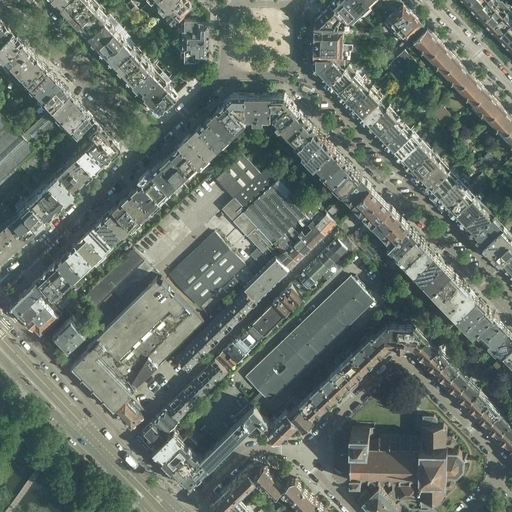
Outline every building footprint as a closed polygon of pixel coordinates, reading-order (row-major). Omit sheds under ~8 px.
[(68,16),(84,0),(65,0),(59,6),(68,16)] [(77,25),(95,7),(89,1),(90,0),(84,0),(68,16),(77,25)] [(166,6),(172,0),(152,0),(157,4),(156,5),(161,11),(166,6)] [(180,14),(191,4),(188,1),(189,0),(172,0),(166,6),(171,12),(166,17),(171,22),(180,14)] [(360,13),(358,11),(347,0),(332,0),(331,1),(351,22),(360,13)] [(368,2),(365,0),(347,0),(358,11),(368,2)] [(394,11),(404,2),(402,0),(394,0),(389,5),(394,11)] [(496,6),(492,1),(493,0),(470,0),(468,3),(483,18),(496,6)] [(351,22),(331,1),(328,4),(328,5),(317,16),(317,15),(316,15),(316,16),(315,27),(349,28),(351,22)] [(394,31),(414,12),(404,2),(394,11),(385,21),(394,31)] [(511,21),(507,17),(509,15),(509,13),(505,8),(502,8),(501,10),(496,6),(483,18),(498,34),(511,21)] [(85,35),(103,18),(104,17),(95,7),(77,25),(85,35)] [(404,41),(423,22),(414,12),(394,31),(404,41)] [(175,26),(184,18),(180,14),(171,22),(175,26)] [(94,44),(112,28),(114,26),(111,22),(108,24),(103,18),(85,35),(94,44)] [(207,38),(208,24),(208,20),(204,20),(204,21),(199,20),(195,20),(195,18),(184,18),(184,21),(181,21),(181,26),(184,26),(184,28),(182,28),(182,29),(180,28),(178,30),(178,38),(207,38)] [(0,41),(12,30),(4,21),(0,24),(0,41)] [(511,21),(498,34),(511,49),(511,21)] [(353,45),(353,40),(344,40),(344,33),(352,33),(352,28),(349,28),(315,27),(315,39),(317,39),(316,43),(315,43),(315,55),(332,56),(350,57),(350,51),(347,51),(347,44),(353,45)] [(443,43),(428,27),(415,39),(430,55),(443,43)] [(103,53),(123,35),(119,32),(117,34),(112,28),(94,44),(103,53)] [(6,54),(21,39),(15,33),(12,30),(0,41),(0,55),(2,57),(6,54)] [(112,63),(130,46),(124,40),(126,38),(123,35),(103,53),(112,63)] [(208,53),(208,47),(207,47),(207,38),(178,38),(178,46),(179,47),(181,47),(181,48),(183,48),(183,49),(180,49),(180,55),(183,55),(183,58),(195,58),(195,57),(199,57),(199,56),(200,56),(199,58),(206,58),(206,56),(207,56),(207,53),(208,53)] [(13,67),(31,50),(27,45),(21,39),(6,54),(11,59),(8,61),(13,67)] [(458,59),(443,43),(430,55),(445,71),(458,59)] [(121,72),(139,56),(133,50),(135,48),(132,44),(130,46),(112,63),(121,72)] [(414,75),(422,67),(405,49),(388,64),(419,97),(427,89),(414,75)] [(26,75),(41,61),(35,54),(35,55),(31,50),(13,67),(18,72),(21,70),(26,75)] [(0,58),(0,64),(7,72),(13,67),(8,61),(11,59),(6,54),(2,57),(0,58)] [(329,81),(343,68),(332,56),(315,55),(314,65),(315,67),(325,77),(329,81)] [(130,82),(150,63),(146,60),(144,62),(139,56),(121,72),(130,82)] [(473,74),(458,59),(445,71),(460,87),(473,74)] [(31,89),(33,87),(51,71),(41,61),(26,75),(24,77),(30,84),(28,86),(31,89)] [(139,91),(156,75),(151,69),(153,67),(150,63),(130,82),(139,91)] [(337,89),(353,74),(349,69),(351,68),(347,64),(343,68),(329,81),(337,89)] [(13,67),(7,72),(18,83),(24,77),(26,75),(21,70),(18,72),(13,67)] [(40,99),(60,80),(51,71),(33,87),(39,93),(37,95),(40,99)] [(345,98),(361,82),(353,74),(337,89),(345,98)] [(488,90),(473,74),(460,87),(475,102),(488,90)] [(148,101),(167,82),(164,79),(162,81),(156,75),(139,91),(148,101)] [(51,106),(69,90),(60,80),(40,99),(43,102),(45,100),(51,106)] [(159,108),(176,92),(167,82),(148,101),(155,108),(155,109),(159,109),(159,108)] [(352,105),(368,89),(361,82),(345,98),(352,105)] [(361,115),(378,100),(380,97),(370,87),(368,89),(352,105),(361,115)] [(31,143),(58,118),(77,99),(69,90),(51,106),(22,133),(31,143)] [(502,105),(488,90),(475,102),(489,118),(502,105)] [(246,112),(246,92),(233,92),(227,98),(241,112),(246,112)] [(259,119),(259,92),(246,92),(246,112),(246,115),(254,115),(254,119),(259,119)] [(272,115),(272,112),(272,92),(259,92),(259,119),(264,119),(264,115),(272,115)] [(276,112),(290,98),(285,92),(272,92),(272,112),(276,112)] [(241,112),(227,98),(218,107),(236,126),(246,116),(241,112)] [(282,124),(299,108),(290,98),(276,112),(274,113),(280,119),(277,122),(280,126),(282,124)] [(67,127),(86,109),(77,99),(58,118),(61,121),(61,122),(66,128),(67,127)] [(369,123),(385,108),(378,100),(361,115),(369,123)] [(379,133),(395,118),(397,115),(388,105),(385,108),(369,123),(379,133)] [(511,126),(511,115),(502,105),(489,118),(504,134),(511,126)] [(236,126),(218,107),(209,116),(226,135),(236,126)] [(291,134),(308,117),(299,108),(282,124),(291,134)] [(85,128),(95,118),(96,118),(92,114),(86,109),(67,127),(76,136),(85,128)] [(0,182),(20,164),(35,150),(37,149),(31,143),(22,133),(0,110),(0,182)] [(226,135),(209,116),(199,125),(217,143),(226,135)] [(300,143),(317,127),(314,123),(308,117),(291,134),(300,143)] [(111,135),(95,118),(85,128),(93,136),(101,144),(111,135)] [(386,141),(402,126),(395,118),(379,133),(386,141)] [(217,143),(199,125),(190,134),(207,153),(217,143)] [(393,149),(410,133),(402,126),(386,141),(393,149)] [(306,155),(326,136),(317,127),(300,143),(305,149),(303,151),(306,155)] [(401,157),(420,139),(422,137),(414,129),(410,133),(393,149),(401,157)] [(207,153),(190,134),(189,133),(186,136),(186,137),(180,142),(198,161),(207,153)] [(119,147),(119,143),(111,135),(101,144),(110,154),(119,147)] [(110,154),(101,144),(93,136),(88,141),(85,139),(81,143),(101,163),(110,154)] [(317,162),(335,145),(326,136),(306,155),(310,158),(312,156),(317,162)] [(410,167),(429,149),(420,139),(401,157),(410,167)] [(198,161),(180,142),(179,141),(175,144),(177,146),(174,148),(174,149),(171,152),(189,170),(198,161)] [(101,163),(81,143),(78,146),(80,149),(74,154),(91,172),(101,163)] [(324,174),(344,155),(335,145),(317,162),(323,168),(321,170),(324,174)] [(420,177),(439,159),(429,149),(410,167),(420,177)] [(43,159),(35,150),(20,164),(28,173),(43,159)] [(234,195),(260,170),(243,151),(217,176),(234,195)] [(189,170),(171,152),(161,160),(179,179),(189,170)] [(91,172),(74,154),(65,163),(82,181),(91,172)] [(336,181),(353,164),(344,155),(324,174),(327,177),(330,175),(336,181)] [(430,187),(446,172),(449,169),(439,159),(420,177),(424,180),(423,181),(430,187)] [(179,179),(161,160),(152,169),(170,188),(179,179)] [(268,245),(312,204),(310,203),(304,197),(304,196),(302,194),(302,195),(296,188),(295,186),(294,187),(283,175),(283,174),(282,173),(281,173),(270,161),(260,170),(234,195),(222,207),(259,245),(263,250),(268,245)] [(82,181),(65,163),(55,172),(72,190),(82,181)] [(346,190),(362,174),(353,164),(336,181),(345,190),(346,190)] [(43,178),(46,181),(55,172),(53,169),(43,178)] [(170,188),(152,169),(148,172),(148,173),(142,178),(160,197),(166,191),(170,195),(173,192),(170,188)] [(72,190),(55,172),(46,181),(63,199),(72,190)] [(438,195),(454,180),(446,172),(430,187),(432,189),(432,190),(437,195),(438,195)] [(400,214),(388,201),(382,194),(362,174),(346,190),(365,210),(384,230),(400,214)] [(447,206),(464,190),(466,188),(456,177),(454,180),(438,195),(441,198),(440,198),(447,206)] [(160,197),(142,178),(139,181),(139,182),(133,187),(151,206),(153,208),(163,199),(160,197)] [(63,199),(46,181),(36,189),(53,208),(63,199)] [(151,206),(133,187),(129,190),(130,190),(124,196),(141,215),(151,206)] [(53,208),(36,189),(27,198),(44,216),(53,208)] [(454,214),(455,213),(471,198),(464,190),(447,206),(449,208),(454,214)] [(465,223),(483,205),(474,195),(471,198),(455,213),(458,217),(464,224),(465,223)] [(141,215),(124,196),(120,199),(114,205),(132,224),(141,215)] [(44,216),(27,198),(17,207),(19,209),(34,225),(44,216)] [(34,225),(19,209),(13,215),(5,205),(1,208),(23,234),(28,231),(29,232),(34,228),(33,227),(34,225)] [(132,224),(114,205),(111,208),(105,214),(123,233),(132,224)] [(474,234),(474,233),(493,216),(483,205),(465,223),(468,227),(474,234)] [(337,212),(332,207),(327,211),(332,216),(337,212)] [(23,234),(1,208),(0,209),(0,213),(6,220),(0,225),(0,227),(13,243),(14,242),(15,243),(20,239),(19,238),(23,234)] [(338,223),(328,213),(320,220),(316,216),(313,219),(327,234),(334,227),(334,226),(336,224),(336,225),(338,223)] [(123,233),(105,214),(95,223),(113,242),(123,233)] [(393,240),(410,224),(400,214),(384,230),(393,240)] [(484,244),(503,226),(493,216),(474,233),(477,237),(484,244)] [(327,234),(313,219),(310,222),(314,226),(310,230),(320,241),(327,234)] [(113,242),(95,223),(86,232),(104,251),(113,242)] [(400,250),(418,233),(413,228),(410,224),(393,240),(389,244),(393,248),(395,245),(400,250)] [(492,253),(511,235),(503,226),(484,244),(492,253)] [(13,243),(0,227),(0,248),(3,252),(7,248),(8,249),(13,245),(12,244),(13,243)] [(320,241),(310,230),(306,234),(302,230),(298,233),(313,247),(320,241)] [(200,305),(245,263),(215,231),(170,273),(200,305)] [(104,251),(86,232),(79,238),(76,241),(93,259),(94,260),(104,251)] [(351,241),(349,238),(343,232),(338,237),(346,245),(351,241)] [(313,247),(298,233),(295,236),(299,240),(295,244),(305,254),(313,247)] [(408,260),(408,259),(427,242),(418,233),(400,250),(398,253),(401,256),(403,255),(408,260)] [(501,262),(511,251),(511,235),(492,253),(501,262)] [(346,245),(338,237),(331,243),(341,254),(346,249),(349,252),(351,250),(346,245)] [(374,249),(364,239),(360,243),(369,253),(374,249)] [(93,259),(76,241),(66,250),(84,268),(93,259)] [(417,268),(435,251),(427,242),(408,259),(417,268)] [(341,254),(331,243),(325,249),(338,263),(340,261),(337,258),(341,254)] [(305,254),(295,244),(291,248),(287,244),(284,247),(298,261),(305,254)] [(96,307),(145,259),(134,247),(85,295),(96,307)] [(298,261),(284,247),(281,250),(285,254),(281,258),(291,268),(298,261)] [(338,263),(325,249),(318,256),(328,266),(333,262),(336,265),(338,263)] [(84,268),(66,250),(57,259),(73,276),(74,277),(84,268)] [(426,277),(444,260),(435,251),(417,268),(426,277)] [(508,270),(511,266),(511,251),(501,262),(508,270)] [(264,267),(278,281),(290,270),(276,255),(264,267)] [(328,266),(318,256),(312,262),(325,276),(327,274),(324,270),(328,266)] [(73,276),(57,259),(53,262),(48,268),(64,285),(73,276)] [(434,286),(453,269),(444,260),(426,277),(434,286)] [(325,276),(312,262),(305,269),(315,279),(320,275),(323,278),(325,276)] [(256,275),(270,289),(278,281),(264,267),(256,275)] [(64,285),(48,268),(47,268),(44,271),(38,276),(47,285),(46,286),(55,294),(64,285)] [(315,279),(305,269),(298,275),(312,289),(314,286),(311,283),(315,279)] [(443,295),(461,278),(453,269),(434,286),(432,289),(436,292),(438,290),(443,295)] [(270,399),(374,299),(350,274),(282,340),(246,375),(270,399)] [(162,275),(159,278),(90,345),(74,361),(72,364),(115,407),(127,395),(132,390),(169,353),(204,319),(162,275)] [(88,343),(90,345),(159,278),(158,276),(157,275),(149,283),(88,343)] [(270,289),(256,275),(244,287),(245,288),(246,288),(258,301),(270,289)] [(20,309),(39,292),(46,286),(47,285),(38,276),(25,289),(21,293),(14,300),(13,303),(14,303),(20,309)] [(449,306),(451,304),(469,286),(461,278),(443,295),(447,300),(445,302),(449,306)] [(304,294),(292,281),(286,288),(298,300),(304,294)] [(409,293),(401,284),(397,288),(405,297),(409,293)] [(457,315),(478,295),(469,286),(451,304),(456,309),(454,312),(457,315)] [(258,301),(246,288),(245,288),(238,295),(250,307),(254,304),(258,301)] [(298,300),(286,288),(279,294),(291,306),(298,300)] [(60,314),(39,292),(20,309),(20,310),(25,315),(24,316),(27,319),(28,318),(41,332),(60,314)] [(291,306),(279,294),(273,301),(284,313),(285,313),(291,306)] [(250,307),(238,295),(231,302),(244,315),(247,311),(250,307)] [(468,321),(486,304),(478,295),(457,315),(461,318),(463,316),(468,321)] [(277,320),(284,313),(273,301),(254,320),(265,331),(273,324),(275,326),(279,322),(277,320)] [(244,315),(231,302),(225,309),(237,321),(240,317),(241,318),(244,315)] [(476,330),(494,312),(486,304),(468,321),(465,323),(469,327),(471,325),(476,330)] [(237,321),(225,309),(218,315),(230,328),(234,325),(233,324),(237,321)] [(486,337),(503,321),(494,312),(476,330),(475,330),(479,335),(482,332),(486,337)] [(69,348),(88,331),(72,315),(54,331),(69,348)] [(230,328),(218,315),(211,322),(223,334),(226,331),(227,332),(230,328)] [(266,332),(265,331),(254,320),(247,326),(259,338),(266,332)] [(492,348),(511,330),(503,321),(486,337),(491,341),(488,344),(492,348)] [(223,334),(211,322),(204,329),(217,342),(220,338),(223,334)] [(390,345),(398,345),(399,322),(389,322),(376,334),(388,347),(390,345)] [(414,322),(406,322),(405,346),(414,346),(415,347),(427,336),(414,322)] [(259,338),(247,326),(241,332),(253,344),(259,338)] [(217,342),(204,329),(197,336),(209,348),(213,345),(217,342)] [(503,354),(511,345),(511,331),(511,330),(492,348),(496,352),(499,349),(503,354)] [(253,344),(241,332),(234,338),(246,351),(253,344)] [(388,347),(376,334),(375,333),(364,343),(378,357),(388,347)] [(209,348),(197,336),(190,342),(203,355),(206,352),(206,351),(209,348)] [(426,358),(437,346),(427,336),(415,347),(426,358)] [(246,351),(234,338),(226,347),(238,359),(241,356),(245,359),(250,354),(246,351)] [(203,355),(190,342),(184,349),(196,361),(199,358),(200,359),(203,355)] [(378,357),(364,343),(354,353),(367,366),(378,357)] [(511,363),(511,362),(511,345),(503,354),(493,363),(497,367),(504,360),(504,358),(504,357),(505,356),(511,363)] [(436,369),(448,357),(437,346),(426,358),(436,369)] [(233,361),(235,359),(224,348),(217,355),(233,371),(238,366),(233,361)] [(196,361),(184,349),(176,356),(189,369),(193,365),(192,365),(196,361)] [(367,366),(354,353),(344,362),(357,376),(367,366)] [(228,370),(217,358),(216,357),(212,361),(209,365),(221,377),(228,370)] [(446,379),(458,368),(448,357),(436,369),(446,379)] [(357,376),(344,362),(333,372),(347,386),(357,376)] [(221,377),(209,365),(206,368),(205,367),(202,371),(214,384),(221,377)] [(456,390),(468,378),(458,368),(446,379),(456,390)] [(214,384),(202,371),(198,374),(199,375),(195,378),(207,390),(214,384)] [(347,386),(333,372),(323,382),(336,396),(347,386)] [(207,390),(195,378),(192,381),(191,381),(187,385),(200,398),(207,390)] [(467,400),(478,389),(468,378),(456,390),(467,400)] [(336,396),(323,382),(313,392),(326,406),(336,396)] [(200,398),(187,385),(183,389),(184,390),(181,392),(193,405),(200,398)] [(477,411),(489,399),(478,389),(467,400),(477,411)] [(193,405),(181,392),(178,395),(178,394),(174,398),(187,411),(193,405)] [(326,406),(313,392),(302,402),(316,416),(326,406)] [(147,411),(137,401),(135,403),(127,395),(115,407),(132,425),(147,411)] [(187,411),(174,398),(171,401),(171,402),(167,406),(179,418),(187,411)] [(487,421),(499,410),(489,399),(477,411),(487,421)] [(302,402),(293,411),(292,412),(300,420),(299,421),(305,426),(316,416),(302,402)] [(255,404),(228,430),(237,439),(259,418),(264,424),(270,419),(270,418),(260,409),(255,404)] [(179,418),(167,406),(167,405),(160,412),(173,425),(179,418)] [(300,420),(292,412),(293,411),(289,408),(278,419),(288,429),(287,429),(289,431),(299,421),(300,420)] [(497,432),(509,421),(499,410),(487,421),(497,432)] [(166,431),(173,425),(160,412),(139,432),(154,449),(162,441),(160,440),(167,433),(166,431)] [(455,484),(455,479),(452,476),(452,473),(458,473),(464,467),(465,467),(465,455),(458,448),(453,448),(453,445),(456,442),(456,437),(453,434),(447,434),(447,427),(444,423),(438,423),(438,418),(434,415),(423,415),(422,436),(417,436),(379,435),(379,439),(374,438),(374,427),(375,427),(375,426),(352,426),(351,481),(362,481),(362,479),(368,480),(368,483),(369,483),(369,485),(359,496),(374,511),(396,511),(402,507),(397,502),(401,498),(401,497),(408,497),(408,509),(421,509),(421,505),(432,506),(436,502),(436,498),(442,498),(446,495),(446,487),(452,487),(455,484)] [(288,429),(278,419),(274,422),(270,418),(270,419),(264,424),(275,435),(282,435),(287,429),(288,429)] [(508,443),(511,438),(511,423),(509,421),(497,432),(508,443)] [(164,457),(180,441),(175,436),(178,432),(175,428),(162,441),(154,449),(158,452),(164,457)] [(219,440),(218,440),(227,449),(232,444),(237,439),(228,430),(223,435),(219,440)] [(192,484),(227,449),(218,440),(212,446),(202,456),(181,476),(182,476),(180,478),(188,486),(192,486),(193,485),(192,484)] [(172,467),(189,451),(193,447),(189,443),(186,447),(180,441),(164,457),(163,458),(164,459),(164,461),(166,464),(169,464),(172,467)] [(202,456),(198,453),(195,456),(189,451),(172,467),(173,467),(178,472),(178,473),(181,476),(202,456)] [(240,490),(247,483),(250,486),(258,478),(268,488),(272,484),(277,490),(280,487),(279,485),(283,482),(267,465),(254,465),(231,487),(236,493),(239,490),(240,490)] [(291,496),(304,485),(297,477),(290,477),(288,480),(286,478),(283,482),(279,485),(280,487),(285,492),(286,491),(291,496)] [(315,496),(304,485),(291,496),(303,508),(315,496)] [(216,511),(222,511),(237,498),(243,493),(240,490),(239,490),(236,493),(231,487),(212,505),(212,508),(216,511)] [(307,511),(320,511),(325,507),(315,496),(303,508),(307,511)] [(239,511),(245,507),(237,498),(222,511),(239,511)]
